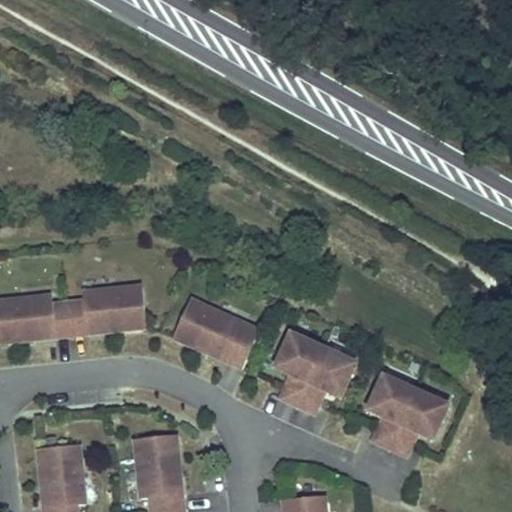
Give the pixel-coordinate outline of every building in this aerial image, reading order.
[(51,296),(0,301),(0,342),(33,339),(32,334),(53,332),(54,337),(88,333),(87,328),(109,326),(109,331),(146,327),(142,286),(82,292),(83,297),(51,300),(51,296)] [(245,321),(190,296),(173,334),(207,349),(209,345),(229,353),(227,358),(242,365),(256,336),(241,329),(245,321)] [(259,328),(245,321),(241,329),(256,336),(259,328)] [(356,360),(291,330),(275,364),(294,372),(281,399),(309,412),(322,385),(340,394),(356,360)] [(229,353),(209,345),(207,349),(227,358),(229,353)] [(386,414),(374,441),(402,454),(414,427),(433,435),(448,402),(383,372),(368,406),(386,414)] [(182,511),(180,491),(176,492),(173,470),(178,470),(174,433),(134,437),(140,496),(144,496),(146,511),(145,511),(182,511)] [(77,443),(37,448),(41,484),(46,484),(48,505),(43,506),(43,511),(80,511),(80,503),(84,503),(77,443)] [(321,492),(312,493),(314,509),(323,508),(321,492)] [(312,493),(281,496),(282,511),(323,511),(323,508),(314,509),(312,493)]
